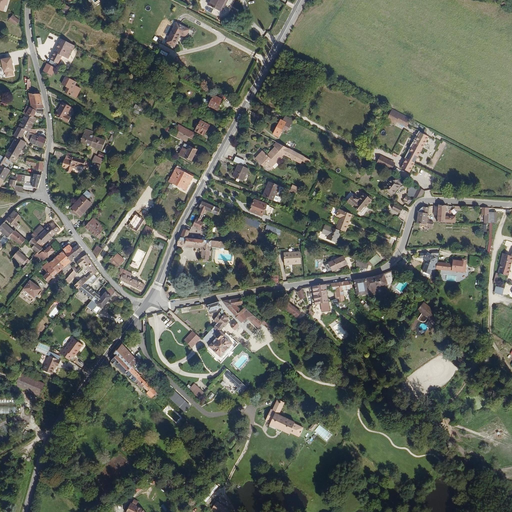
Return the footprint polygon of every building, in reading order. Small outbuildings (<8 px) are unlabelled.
[(222,2),(223,0),(211,0),(209,4),(221,11),(222,9),(223,9),(225,6),(223,3),(223,2),(222,2)] [(16,26),(20,20),(12,14),(8,20),(16,26)] [(186,35),(190,28),(176,21),(165,40),(174,44),(180,32),(186,35)] [(64,54),(70,41),(57,34),(52,43),(53,44),(51,48),(50,47),(46,55),(47,55),(53,59),(54,59),(58,51),(64,54)] [(49,70),(52,64),(44,59),(41,65),(49,70)] [(154,85),(158,78),(151,75),(147,82),(154,85)] [(77,82),(65,76),(61,84),(66,87),(64,92),(76,98),(81,89),(75,85),(77,82)] [(42,108),(39,94),(27,94),(28,106),(30,106),(42,108)] [(223,100),(223,98),(215,94),(210,105),(218,109),(220,104),(222,105),(224,101),(223,100)] [(71,107),(62,102),(55,115),(68,122),(71,117),(67,115),(71,107)] [(30,118),(34,111),(44,113),(42,108),(30,106),(24,115),(25,116),(30,118)] [(413,117),(394,107),(389,117),(398,121),(398,119),(409,124),(413,117)] [(91,121),(94,116),(86,112),(83,117),(91,121)] [(287,129),(294,118),(285,113),(283,118),(281,117),(273,132),(279,134),(283,127),(287,129)] [(27,131),(33,120),(30,118),(25,116),(24,115),(23,117),(16,129),(22,132),(26,133),(27,131)] [(208,130),(206,129),(209,124),(201,120),(195,130),(203,134),(204,133),(206,134),(208,130)] [(18,141),(22,132),(16,129),(11,137),(12,138),(18,141)] [(42,148),(46,139),(37,136),(36,138),(32,136),(35,130),(27,131),(26,133),(30,135),(28,141),(27,143),(32,146),(42,148)] [(186,139),(189,135),(178,130),(176,134),(186,139)] [(412,172),(431,135),(423,131),(403,167),(412,172)] [(90,148),(94,138),(84,133),(79,143),(90,148)] [(269,157),(276,149),(278,148),(285,152),(288,146),(269,136),(265,140),(267,141),(260,150),(255,146),(248,154),(258,162),(261,158),(263,161),(268,156),(269,157)] [(197,148),(175,137),(169,147),(191,159),(197,148)] [(16,157),(23,143),(18,141),(12,138),(5,152),(16,157)] [(101,153),(105,143),(94,138),(90,148),(101,153)] [(294,146),(296,142),(288,138),(286,142),(294,146)] [(303,153),(288,146),(285,152),(293,156),(295,154),(301,157),(303,153)] [(85,168),(85,162),(65,157),(67,152),(64,151),(60,165),(62,166),(62,168),(67,170),(66,172),(71,173),(72,169),(74,169),(75,165),(85,168)] [(32,160),(16,157),(5,152),(0,160),(0,166),(4,168),(8,161),(12,163),(13,161),(18,161),(18,162),(24,163),(24,164),(31,166),(32,160)] [(236,162),(238,157),(230,154),(228,159),(236,162)] [(387,165),(391,158),(383,154),(379,161),(387,165)] [(262,166),(269,157),(268,156),(263,161),(261,158),(258,162),(262,166)] [(393,168),(396,161),(391,158),(387,165),(393,168)] [(41,170),(42,162),(32,160),(31,166),(31,168),(34,169),(41,170)] [(243,180),(248,167),(240,164),(234,177),(243,180)] [(0,176),(4,179),(8,170),(4,168),(0,166),(0,176)] [(185,189),(193,175),(175,166),(168,180),(185,189)] [(37,189),(40,175),(35,174),(32,187),(37,189)] [(393,194),(402,185),(398,181),(400,178),(397,175),(394,178),(393,177),(388,182),(389,183),(386,186),(385,185),(383,188),(386,191),(388,189),(393,194)] [(14,186),(15,180),(9,179),(7,189),(13,190),(14,186)] [(275,195),(279,185),(269,181),(263,195),(276,201),(278,196),(275,195)] [(424,193),(426,189),(420,186),(415,196),(418,195),(421,194),(424,193)] [(82,213),(86,207),(88,201),(86,199),(89,195),(85,191),(70,208),(75,213),(74,214),(78,218),(82,213)] [(366,206),(372,198),(364,191),(360,196),(357,194),(356,196),(353,193),(348,199),(354,204),(353,205),(360,210),(364,205),(366,206)] [(415,197),(410,193),(406,198),(411,202),(415,197)] [(263,215),(267,203),(255,198),(250,210),(263,215)] [(201,227),(203,221),(201,220),(206,208),(208,203),(201,200),(199,201),(197,204),(200,206),(200,208),(202,209),(201,212),(199,217),(196,216),(193,225),(201,227)] [(78,218),(91,204),(88,201),(86,207),(82,213),(78,218)] [(218,217),(221,208),(208,203),(206,208),(216,212),(215,215),(218,217)] [(448,215),(448,203),(440,203),(440,205),(440,214),(440,220),(459,220),(459,215),(448,215)] [(348,229),(354,213),(341,207),(338,214),(339,216),(342,217),(339,225),(346,228),(348,229)] [(21,219),(13,210),(8,215),(17,224),(21,219)] [(429,219),(430,212),(423,211),(419,210),(418,221),(428,223),(428,224),(431,224),(431,227),(434,228),(435,220),(429,219)] [(17,224),(8,215),(5,219),(14,228),(18,230),(20,228),(17,224)] [(106,228),(93,217),(85,227),(98,238),(106,228)] [(243,224),(259,227),(260,220),(245,217),(243,224)] [(12,231),(2,222),(0,224),(0,231),(6,237),(7,236),(12,231)] [(51,238),(58,231),(50,223),(43,230),(51,238)] [(338,241),(342,230),(327,225),(324,232),(331,234),(330,238),(338,241)] [(36,237),(42,230),(38,226),(32,232),(36,237)] [(148,238),(152,229),(146,227),(142,236),(148,238)] [(186,237),(189,230),(183,228),(180,236),(186,237)] [(24,240),(13,230),(12,231),(7,236),(18,246),(24,240)] [(51,238),(43,230),(42,230),(36,237),(32,240),(35,243),(34,244),(36,246),(39,243),(42,246),(51,238)] [(226,246),(226,243),(230,243),(230,241),(186,237),(180,236),(177,246),(186,247),(186,244),(203,245),(203,248),(201,248),(200,251),(202,251),(201,254),(202,254),(202,258),(209,259),(209,255),(211,255),(211,251),(210,251),(210,245),(224,247),(224,246),(226,246)] [(34,244),(35,243),(32,240),(31,238),(27,243),(31,247),(30,249),(33,252),(35,253),(39,248),(36,246),(34,244)] [(78,256),(73,249),(70,245),(63,250),(64,251),(71,261),(78,256)] [(78,256),(83,251),(78,245),(73,249),(78,256)] [(40,261),(45,256),(45,257),(53,252),(48,246),(40,251),(38,252),(34,256),(40,261)] [(98,260),(104,251),(97,247),(93,253),(98,260)] [(137,249),(130,265),(138,269),(145,252),(137,249)] [(25,259),(16,251),(15,252),(11,256),(20,265),(25,259)] [(71,261),(64,251),(57,257),(65,267),(71,262),(71,261)] [(433,272),(435,262),(432,260),(435,255),(427,251),(424,256),(429,258),(426,271),(433,272)] [(511,253),(505,251),(501,271),(510,273),(511,262),(511,253)] [(375,265),(383,258),(378,252),(371,259),(375,265)] [(126,260),(117,253),(111,259),(120,267),(126,260)] [(97,270),(86,255),(81,259),(86,266),(91,273),(93,275),(94,274),(97,270)] [(303,264),(302,255),(286,256),(287,267),(293,266),(292,265),(303,264)] [(405,264),(413,259),(410,256),(402,261),(405,264)] [(461,263),(462,256),(453,256),(453,267),(459,266),(461,263)] [(59,272),(65,267),(57,257),(49,263),(59,272)] [(351,266),(349,257),(330,260),(331,268),(336,267),(336,269),(351,266)] [(86,266),(81,259),(77,262),(80,266),(82,268),(82,269),(86,266)] [(50,282),(59,272),(49,263),(46,261),(42,265),(50,270),(44,277),(50,282)] [(74,280),(82,269),(82,268),(76,273),(75,271),(70,277),(74,280)] [(382,285),(395,279),(394,268),(385,273),(375,277),(367,278),(369,290),(379,288),(382,285)] [(144,284),(130,277),(131,274),(125,271),(121,281),(142,290),(144,284)] [(89,280),(93,275),(91,273),(90,275),(87,278),(85,277),(82,281),(81,280),(76,287),(80,290),(89,280)] [(369,290),(367,278),(356,279),(359,292),(361,294),(362,294),(370,293),(369,290)] [(98,294),(88,286),(91,282),(89,280),(80,290),(79,291),(93,301),(95,298),(98,294)] [(356,288),(355,284),(354,284),(353,280),(341,281),(341,282),(343,290),(347,289),(356,288)] [(395,288),(400,293),(407,284),(401,280),(395,288)] [(29,301),(39,289),(30,281),(20,293),(29,301)] [(343,290),(341,282),(332,283),(334,291),(337,291),(340,291),(343,290)] [(333,309),(328,283),(315,286),(319,304),(323,303),(325,310),(326,311),(329,311),(333,309)] [(103,308),(116,292),(111,286),(104,296),(99,293),(98,294),(95,298),(100,301),(98,304),(103,308)] [(504,288),(496,286),(494,292),(502,294),(504,288)] [(307,295),(302,288),(300,288),(298,292),(302,298),(307,295)] [(349,302),(347,289),(343,290),(340,291),(342,298),(342,302),(349,302)] [(241,310),(236,305),(243,304),(242,298),(223,301),(227,307),(227,308),(236,316),(241,310)] [(415,329),(421,317),(426,319),(429,319),(432,315),(438,320),(437,306),(433,303),(431,305),(429,303),(431,301),(427,298),(421,306),(424,309),(422,314),(418,312),(411,326),(415,329)] [(302,312),(288,301),(284,307),(297,318),(302,312)] [(52,318),(59,310),(55,307),(48,315),(52,318)] [(261,325),(243,308),(241,310),(236,316),(243,323),(247,319),(258,329),(261,325)] [(218,321),(224,314),(222,309),(215,318),(218,321)] [(218,331),(223,325),(225,327),(229,322),(228,320),(230,318),(224,314),(218,321),(213,327),(216,329),(218,331)] [(264,320),(262,323),(270,330),(272,327),(264,320)] [(211,335),(216,329),(213,327),(207,332),(211,335)] [(218,352),(228,341),(223,335),(218,331),(216,329),(211,335),(214,338),(207,346),(216,354),(218,352)] [(200,338),(192,331),(184,340),(192,347),(200,338)] [(205,342),(211,335),(207,332),(201,339),(205,342)] [(61,356),(75,340),(71,337),(62,349),(61,350),(59,349),(57,352),(61,356)] [(70,355),(75,348),(76,349),(80,344),(75,340),(61,356),(67,359),(70,355)] [(221,354),(231,343),(228,341),(218,352),(221,354)] [(139,361),(123,345),(118,352),(134,367),(139,361)] [(51,374),(55,365),(58,366),(60,360),(59,360),(60,356),(49,351),(47,355),(49,355),(42,369),(51,374)] [(134,367),(118,352),(117,351),(111,359),(127,375),(129,373),(146,390),(147,389),(150,392),(150,393),(155,398),(161,392),(155,387),(152,390),(147,385),(149,383),(143,377),(144,376),(134,367)] [(249,388),(228,369),(225,373),(238,385),(236,388),(241,393),(244,390),(246,391),(249,388)] [(39,396),(44,384),(21,374),(16,385),(39,396)] [(204,394),(194,385),(188,392),(197,400),(204,394)] [(197,412),(175,392),(169,398),(192,419),(197,412)] [(0,411),(18,418),(21,409),(0,401),(0,411)] [(294,424),(278,415),(282,408),(275,404),(273,407),(276,409),(275,412),(272,411),(271,410),(265,421),(270,424),(269,426),(288,435),(289,434),(298,439),(303,430),(294,425),(294,424)] [(288,435),(269,426),(268,428),(287,438),(288,435)] [(157,480),(151,474),(147,479),(152,484),(157,480)] [(136,495),(146,485),(143,482),(133,492),(136,495)] [(213,482),(202,500),(207,502),(218,485),(213,482)] [(145,511),(141,508),(135,506),(136,503),(132,501),(131,504),(130,503),(125,511),(145,511)] [(217,511),(226,511),(229,507),(218,501),(213,510),(217,511)]
